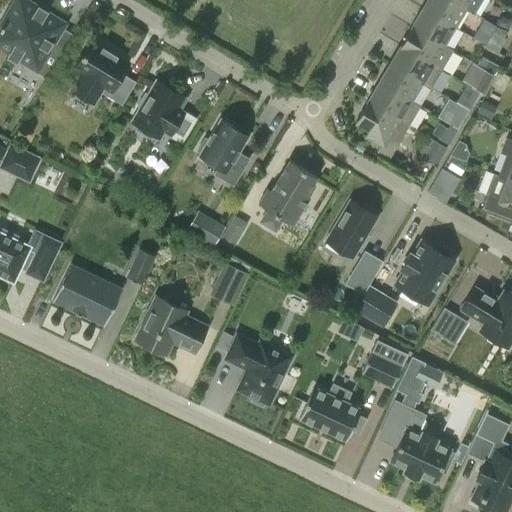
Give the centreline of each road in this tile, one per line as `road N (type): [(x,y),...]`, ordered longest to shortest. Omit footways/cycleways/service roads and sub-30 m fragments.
road 1 (residential): [(391,511),(0,327)]
road 2 (residential): [(511,250),(332,148),(307,116)]
road 3 (residential): [(307,116),(117,0)]
road 4 (residential): [(307,116),(380,0)]
